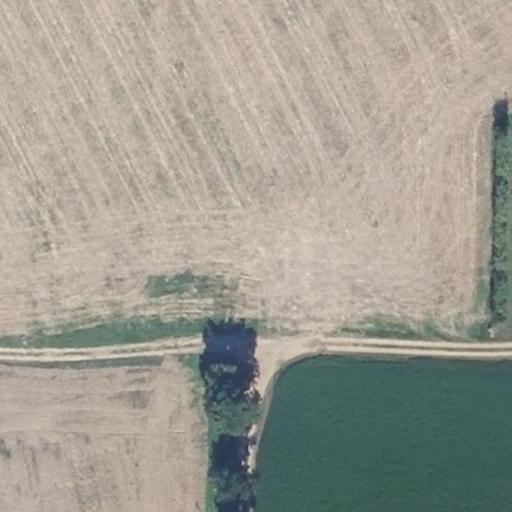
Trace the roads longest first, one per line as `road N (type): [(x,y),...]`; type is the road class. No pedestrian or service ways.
road 1 (track): [(256,346),(0,361)]
road 2 (track): [(511,350),(256,346)]
road 3 (track): [(246,511),(256,346)]
